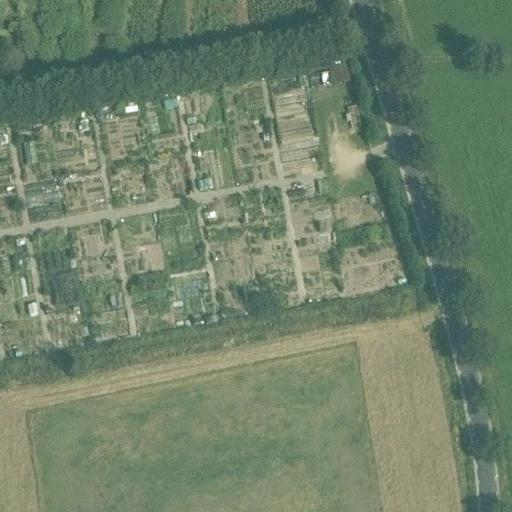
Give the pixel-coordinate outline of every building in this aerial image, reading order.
[(330,71),(333,86),(348,84),(346,68),(330,71)] [(301,75),(302,91),(323,90),(322,73),(301,75)] [(266,81),(275,108),(299,101),(291,74),(266,81)] [(218,99),(235,99),(235,78),(217,79),(218,99)] [(242,105),(246,121),(261,117),(256,101),(242,105)] [(284,145),(278,144),(277,150),(314,154),(315,140),(300,138),(302,118),(288,116),(284,145)] [(284,208),(300,303),(401,286),(395,254),(385,256),(379,224),(307,235),(302,205),(284,208)] [(57,272),(56,289),(67,290),(67,272),(57,272)] [(57,313),(57,344),(71,344),(70,312),(57,313)]
